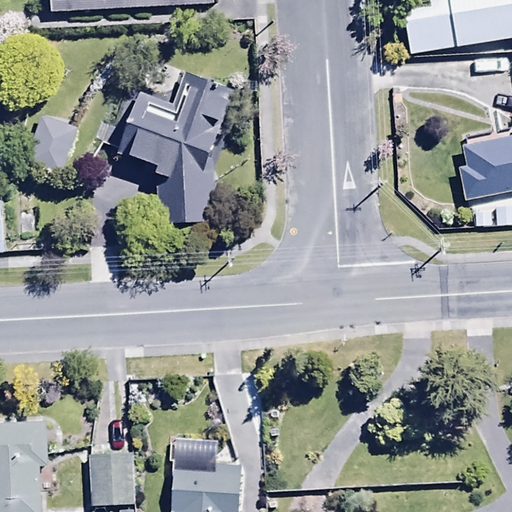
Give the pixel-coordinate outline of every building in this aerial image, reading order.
[(52,0),(53,20),(212,12),(211,0),(52,0)] [(511,0),(404,0),(410,61),(511,48),(511,0)] [(173,114),(141,103),(116,161),(161,180),(161,233),(210,234),(211,173),(237,100),(185,81),(173,114)] [(43,122),(27,168),(62,180),(77,134),(43,122)] [(505,135),(465,144),(467,155),(464,156),(468,175),(459,177),(466,209),(511,198),(511,145),(508,146),(505,135)] [(50,429),(0,429),(0,511),(42,511),(42,470),(50,470),(50,429)] [(241,511),(243,472),(219,471),(219,447),(175,446),(172,511),(241,511)] [(116,447),(92,448),(92,511),(132,511),(133,460),(116,460),(116,447)]
